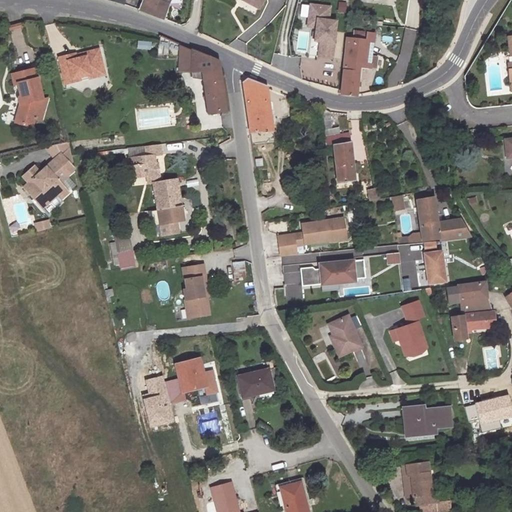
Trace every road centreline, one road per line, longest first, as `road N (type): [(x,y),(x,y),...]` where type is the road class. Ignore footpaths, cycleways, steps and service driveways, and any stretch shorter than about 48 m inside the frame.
road 1 (unclassified): [(383,511),(267,312),(235,60)]
road 2 (tertiary): [(446,73),(360,103),(300,91),(235,60)]
road 3 (tertiary): [(235,60),(147,22),(47,0)]
road 4 (unknown): [(260,268),(403,248),(415,283)]
road 5 (unknown): [(311,396),(404,384),(488,386)]
